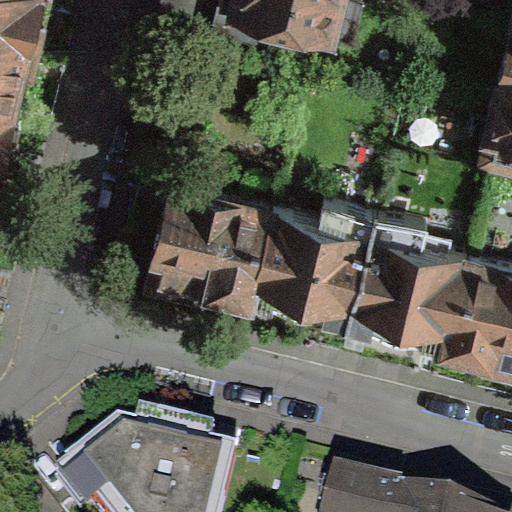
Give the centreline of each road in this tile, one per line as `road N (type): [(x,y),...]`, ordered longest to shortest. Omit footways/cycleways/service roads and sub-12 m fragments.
road 1 (residential): [(48,316),(511,447)]
road 2 (residential): [(48,316),(125,0)]
